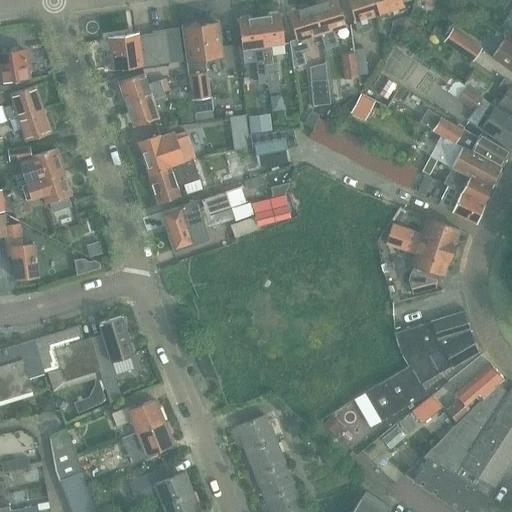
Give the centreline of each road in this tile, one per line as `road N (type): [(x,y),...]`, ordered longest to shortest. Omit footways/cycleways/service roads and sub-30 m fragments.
road 1 (residential): [(140,277),(53,0)]
road 2 (residential): [(232,511),(140,277)]
road 3 (residential): [(511,366),(484,329),(474,292),(479,249),(511,178)]
road 4 (residential): [(0,316),(140,277)]
